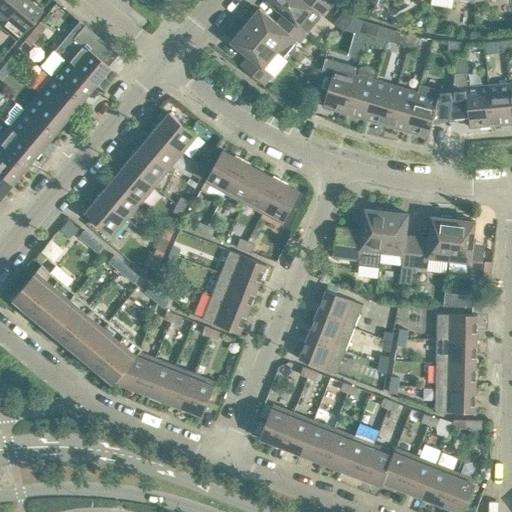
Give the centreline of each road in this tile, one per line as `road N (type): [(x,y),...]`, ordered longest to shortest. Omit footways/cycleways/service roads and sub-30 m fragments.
road 1 (residential): [(224,457),(340,164)]
road 2 (secondary): [(268,511),(81,449),(0,452)]
road 3 (residential): [(0,256),(172,60)]
road 4 (residential): [(0,332),(85,403),(224,457)]
road 5 (residential): [(340,164),(238,115),(172,60)]
road 6 (secondary): [(0,495),(83,491),(195,511)]
road 7 (residential): [(511,179),(403,183),(340,164)]
road 8 (residential): [(505,511),(511,355)]
road 9 (residential): [(224,457),(369,511)]
